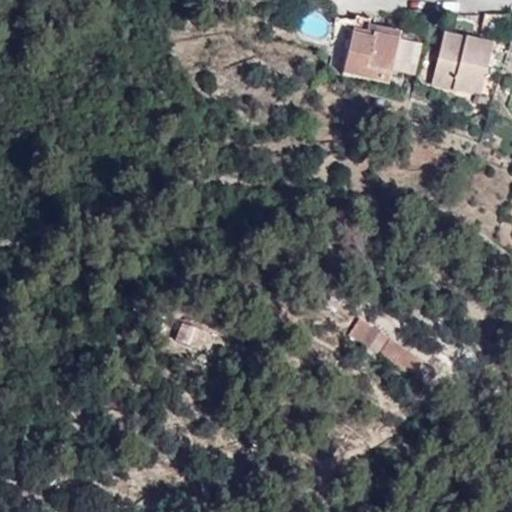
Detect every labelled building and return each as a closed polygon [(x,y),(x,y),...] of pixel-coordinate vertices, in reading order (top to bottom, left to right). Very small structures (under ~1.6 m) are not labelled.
[(383,102),(388,88),(397,58),(367,48),(370,36),(367,35),(357,34),(341,88),(383,102)] [(367,48),(397,58),(401,45),(370,36),(367,48)] [(483,55),(435,40),(422,87),(470,103),(483,55)] [(388,88),(408,95),(417,64),(397,58),(388,88)] [(385,349),(377,363),(415,384),(422,371),(385,349)]
